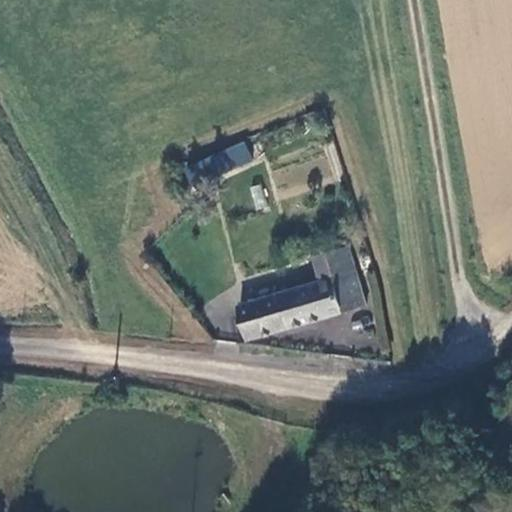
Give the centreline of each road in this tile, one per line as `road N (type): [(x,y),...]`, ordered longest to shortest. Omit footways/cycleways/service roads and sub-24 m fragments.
road 1 (unclassified): [(0,352),(365,393),(435,383),(511,336)]
road 2 (track): [(485,356),(461,273),(418,0)]
